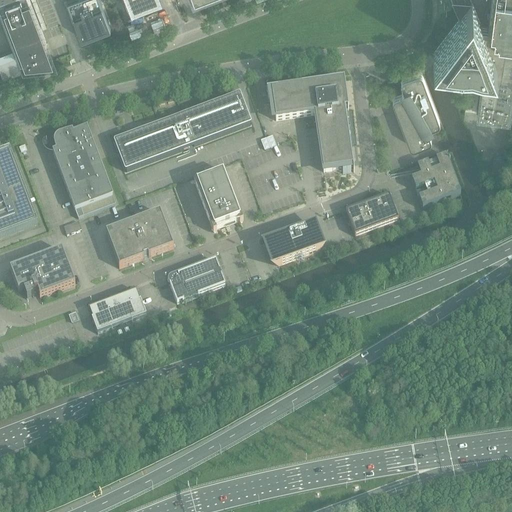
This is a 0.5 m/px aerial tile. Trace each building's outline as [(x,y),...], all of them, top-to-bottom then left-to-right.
[(43,45),(47,44),(29,0),(0,0),(0,7),(21,62),(24,60),(25,64),(49,62),(45,50),(46,50),(46,49),(47,49),(46,48),(46,47),(45,47),(45,46),(44,46),(43,45)] [(70,0),(67,1),(82,39),(111,28),(99,0),(70,0)] [(127,0),(131,10),(157,0),(127,0)] [(460,18),(433,53),(485,60),(478,115),(509,119),(511,93),(511,0),(492,0),(491,14),(490,14),(488,27),(487,27),(487,28),(482,27),(472,2),(469,6),(467,9),(456,8),(460,18)] [(460,18),(469,6),(453,3),(460,18)] [(13,53),(0,57),(0,72),(3,81),(21,74),(13,53)] [(401,83),(404,89),(402,93),(395,96),(394,97),(393,97),(393,98),(393,99),(393,100),(393,101),(410,146),(411,147),(412,147),(412,148),(413,148),(414,148),(415,148),(429,143),(430,142),(430,141),(431,141),(431,140),(431,139),(431,138),(431,137),(429,131),(431,126),(437,124),(438,123),(439,123),(439,122),(440,121),(440,120),(440,119),(439,119),(423,75),(423,74),(422,74),(422,73),(421,73),(421,72),(420,72),(419,72),(418,72),(404,77),(403,78),(402,78),(402,79),(401,80),(401,81),(401,82),(401,83)] [(344,81),(267,93),(272,93),(274,107),(276,122),(319,116),(320,121),(316,122),(323,173),(338,171),(339,171),(353,169),(353,174),(354,174),(345,112),(349,111),(344,81)] [(183,119),(182,119),(184,122),(181,122),(180,115),(178,118),(176,120),(177,123),(172,123),(171,122),(115,143),(116,144),(114,145),(121,161),(125,173),(126,172),(127,173),(183,152),(182,151),(183,151),(182,150),(190,147),(193,146),(193,147),(194,147),(194,148),(250,127),(250,126),(251,125),(246,112),(240,97),(239,98),(239,97),(182,118),(183,119)] [(113,198),(87,130),(73,135),(72,132),(59,136),(56,138),(55,140),(54,143),(54,145),(56,152),(52,154),(75,213),(78,221),(115,207),(112,199),(113,198)] [(54,145),(54,143),(51,139),(46,138),(42,141),(42,145),(46,150),(52,154),(56,152),(54,145)] [(272,138),(260,143),(264,153),(276,149),(272,138)] [(0,239),(36,226),(9,154),(0,157),(0,239)] [(450,201),(461,197),(446,158),(417,169),(421,179),(411,182),(422,211),(442,204),(439,195),(447,192),(450,201)] [(504,159),(493,158),(491,177),(502,179),(504,159)] [(388,163),(376,168),(379,175),(391,171),(388,163)] [(212,177),(206,179),(194,184),(213,235),(217,234),(216,231),(225,227),(235,223),(235,224),(239,222),(240,225),(243,224),(224,172),(212,177)] [(389,197),(346,214),(350,224),(355,238),(398,222),(397,219),(393,209),(389,197)] [(173,249),(160,215),(106,235),(120,270),(119,270),(143,261),(144,260),(144,259),(148,257),(149,259),(150,258),(174,250),(174,249),(173,249)] [(78,223),(64,229),(67,237),(81,232),(78,223)] [(313,226),(261,245),(271,271),(326,250),(322,238),(317,226),(317,224),(313,226)] [(25,293),(24,293),(27,301),(27,299),(32,297),(33,298),(32,295),(35,294),(38,293),(40,298),(39,298),(40,300),(75,287),(62,252),(10,271),(18,293),(20,292),(24,290),(25,293)] [(174,281),(173,283),(173,285),(173,286),(171,287),(171,286),(170,286),(177,305),(225,287),(216,262),(178,277),(178,278),(175,280),(174,281)] [(93,320),(92,320),(97,335),(146,317),(141,302),(140,302),(136,293),(137,293),(137,292),(88,311),(89,311),(93,320)] [(75,315),(70,318),(72,324),(78,322),(75,315)]
